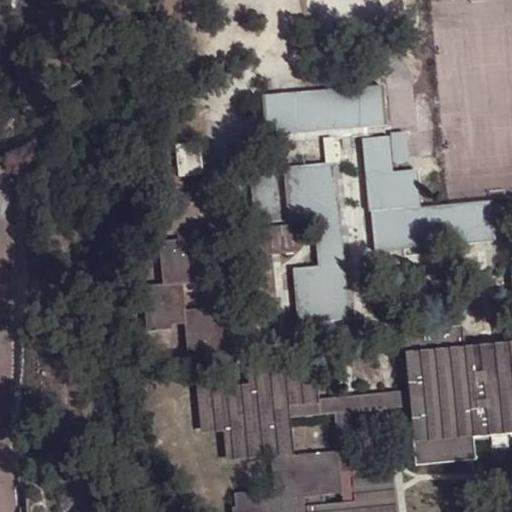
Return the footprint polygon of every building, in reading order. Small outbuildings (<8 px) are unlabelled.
[(261,138),(383,128),(380,87),(257,97),(261,138)] [(359,141),(366,215),(369,215),(373,253),(458,245),(457,243),(493,240),(490,205),(417,211),(413,173),(388,174),(385,139),(359,141)] [(345,320),(334,163),(281,168),(286,223),(310,221),(315,269),(291,272),(296,323),(345,320)] [(279,224),(275,174),(246,177),(251,227),(279,224)] [(291,226),(246,231),(249,261),(293,256),(291,226)] [(182,326),(184,356),(224,352),(220,312),(182,315),(180,288),(200,285),(196,245),(160,248),(163,289),(140,290),(143,329),(182,326)] [(475,460),(474,453),(418,459),(407,337),(462,333),(461,325),(400,330),(406,391),(407,408),(413,466),(475,460)] [(486,438),(511,435),(511,343),(463,348),(462,333),(407,337),(418,459),(474,453),(473,439),(486,438)] [(282,452),(279,421),(277,406),(308,403),(308,402),(306,371),(251,377),(253,393),(200,399),(203,431),(226,429),(229,457),(282,452)] [(348,414),(407,408),(406,391),(308,402),(308,403),(277,406),(279,421),(330,416),(348,414)] [(358,510),(355,479),(354,479),(348,414),(330,416),(334,455),(340,496),(342,511),(358,510)] [(375,511),(375,508),(358,510),(342,511),(339,511),(324,511),(324,498),(340,496),(334,455),(274,462),(275,492),(234,496),(235,511),(375,511)] [(390,511),(387,476),(355,479),(358,510),(375,508),(375,511),(390,511)]
